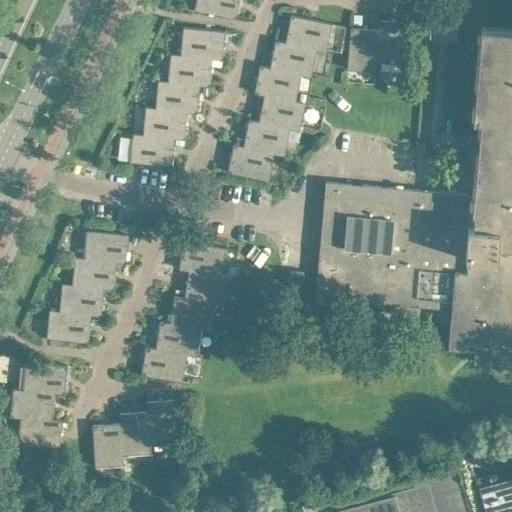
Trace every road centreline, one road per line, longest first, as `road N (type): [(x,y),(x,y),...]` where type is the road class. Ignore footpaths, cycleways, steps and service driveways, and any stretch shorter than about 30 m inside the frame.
road 1 (residential): [(171,205),(267,0)]
road 2 (residential): [(79,395),(171,205)]
road 3 (residential): [(171,205),(96,192),(1,155)]
road 4 (unknown): [(273,219),(302,168),(420,177)]
road 5 (tertiary): [(1,155),(78,0)]
